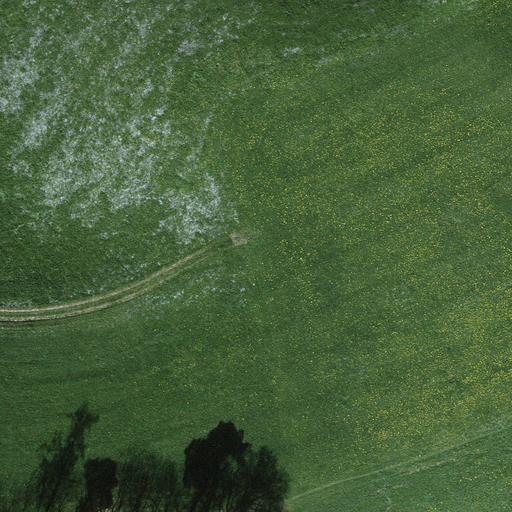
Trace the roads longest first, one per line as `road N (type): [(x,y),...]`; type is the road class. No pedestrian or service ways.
road 1 (track): [(236,247),(131,296),(0,315)]
road 2 (track): [(295,511),(511,431)]
